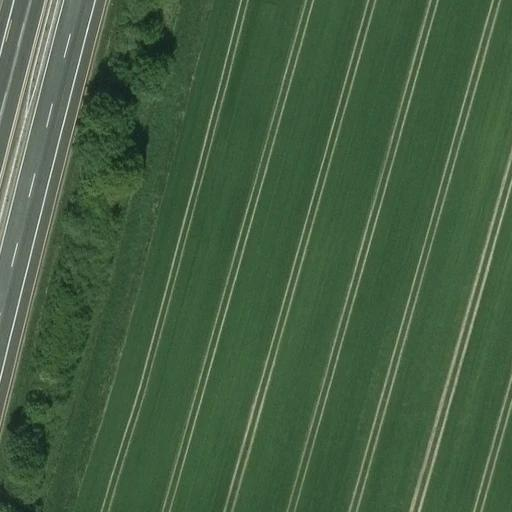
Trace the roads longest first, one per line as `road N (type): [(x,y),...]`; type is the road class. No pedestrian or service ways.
road 1 (motorway): [(0,328),(82,0)]
road 2 (motorway): [(31,0),(0,125)]
